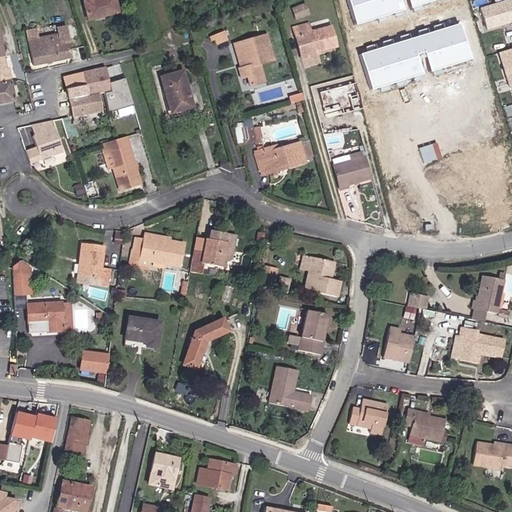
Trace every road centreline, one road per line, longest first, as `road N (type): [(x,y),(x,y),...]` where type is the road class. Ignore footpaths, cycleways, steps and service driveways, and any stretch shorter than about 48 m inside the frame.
road 1 (residential): [(38,200),(87,219),(119,219),(217,184),(273,215),(363,239)]
road 2 (tertiary): [(0,386),(96,398),(307,461)]
road 3 (residential): [(307,461),(354,351),(363,239)]
road 4 (residential): [(363,239),(434,248),(511,238)]
